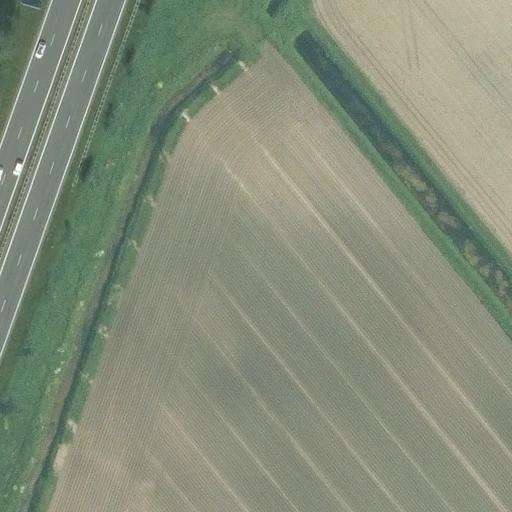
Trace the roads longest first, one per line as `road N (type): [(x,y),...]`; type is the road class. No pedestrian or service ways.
road 1 (trunk): [(0,321),(113,0)]
road 2 (trunk): [(68,0),(0,193)]
